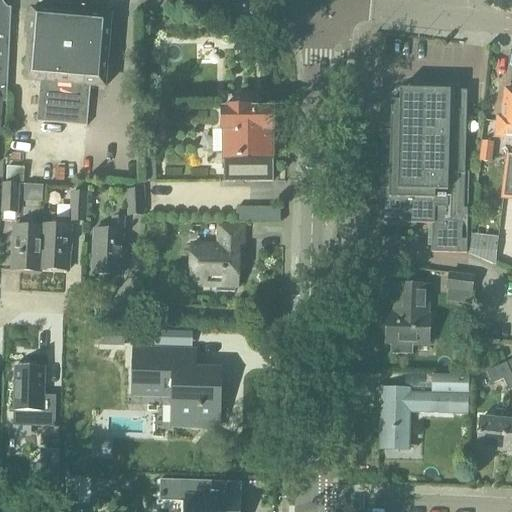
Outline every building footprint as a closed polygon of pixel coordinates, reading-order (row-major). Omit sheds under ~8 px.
[(10,9),(0,8),(0,103),(6,104),(10,9)] [(86,127),(90,87),(104,89),(110,17),(31,10),(25,82),(40,83),(36,123),(86,127)] [(384,128),(384,132),(382,131),(379,224),(432,225),(431,253),(466,254),(467,216),(463,216),(466,92),(400,90),(399,102),(391,102),(390,111),(389,113),(387,116),(386,119),(385,122),(384,125),(384,128)] [(511,199),(511,92),(505,91),(502,120),(498,123),(497,123),(496,133),(500,137),(500,138),(511,139),(511,157),(507,161),(503,194),(507,199),(511,199)] [(272,183),(271,133),(273,133),(273,132),(277,127),(279,127),(278,116),(277,116),(273,111),(273,110),(250,110),(250,99),(227,99),(227,110),(223,110),(223,133),(224,133),(224,183),(272,183)] [(482,141),(479,161),(490,162),(493,142),(482,141)] [(156,161),(144,161),(145,183),(156,182),(156,161)] [(4,185),(2,213),(16,214),(18,186),(4,185)] [(141,192),(127,193),(128,216),(142,216),(141,192)] [(72,194),(70,222),(84,223),(86,194),(72,194)] [(238,223),(279,224),(279,211),(238,210),(238,223)] [(94,231),(92,275),(120,277),(123,219),(113,219),(112,232),(94,231)] [(41,229),(41,270),(68,272),(70,228),(41,226),(41,229)] [(11,271),(40,273),(41,270),(41,229),(13,227),(11,271)] [(191,246),(190,287),(237,289),(238,261),(242,261),(243,228),(218,228),(217,247),(191,246)] [(472,278),(449,275),(447,290),(470,293),(472,278)] [(428,287),(403,286),(395,286),(394,316),(386,315),(386,337),(385,345),(392,345),(392,355),(414,356),(414,346),(428,346),(428,337),(429,317),(427,317),(428,287)] [(104,330),(104,337),(104,345),(122,345),(123,331),(104,330)] [(171,353),(194,354),(194,353),(135,351),(133,396),(173,397),(172,427),(217,429),(218,397),(212,397),(213,376),(219,376),(219,372),(170,370),(171,353)] [(511,379),(511,376),(506,364),(486,373),(492,385),(503,380),(508,391),(511,389),(511,379)] [(13,427),(54,428),(55,397),(43,397),(44,368),(14,367),(13,427)] [(431,395),(423,394),(411,394),(411,390),(374,389),(374,403),(379,403),(378,447),(403,448),(404,414),(467,415),(468,377),(432,376),(431,395)] [(495,411),(494,421),(481,420),(478,450),(502,452),(505,422),(506,412),(495,411)] [(511,422),(505,422),(502,452),(511,453),(511,422)] [(57,498),(58,466),(40,466),(39,497),(57,498)] [(66,492),(80,492),(80,479),(67,478),(66,492)] [(237,511),(238,508),(238,499),(229,499),(229,483),(179,482),(179,484),(179,486),(180,486),(179,498),(186,499),(185,511),(237,511)]
